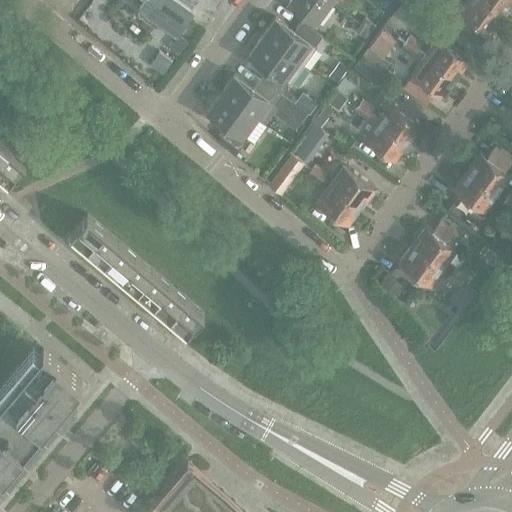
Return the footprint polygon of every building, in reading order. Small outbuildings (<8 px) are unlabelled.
[(142,0),(144,1),(141,5),(141,6),(139,8),(139,12),(141,16),(154,25),(158,26),(161,24),(163,22),(176,31),(192,10),(179,0),(142,0)] [(326,0),(288,0),(287,1),(316,22),(330,3),(326,0)] [(429,7),(418,0),(403,0),(393,13),(414,27),(429,7)] [(505,13),(487,0),(466,0),(460,8),(463,10),(455,20),(475,35),(483,25),(491,31),(505,13)] [(511,0),(487,0),(505,13),(511,1),(511,0)] [(322,36),(302,20),(294,31),(276,17),(263,36),(304,65),(317,47),(315,46),(322,36)] [(367,18),(362,25),(370,31),(375,24),(367,18)] [(370,31),(362,25),(357,32),(365,37),(370,31)] [(382,30),(370,47),(384,57),(396,41),(382,30)] [(180,36),(171,48),(179,54),(187,41),(180,36)] [(290,84),(304,65),(263,36),(249,54),(268,67),(260,77),(281,92),(288,82),(290,84)] [(409,36),(406,41),(418,49),(421,44),(409,36)] [(440,36),(426,54),(457,77),(471,59),(440,36)] [(406,41),(402,46),(414,54),(418,49),(406,41)] [(390,62),(370,47),(369,47),(362,56),(383,72),(390,62)] [(159,51),(150,64),(163,73),(173,60),(159,51)] [(457,77),(426,54),(412,72),(444,95),(457,77)] [(361,57),(354,67),(355,68),(375,83),(382,74),(362,58),(361,57)] [(339,63),(330,75),(337,81),(346,68),(339,63)] [(273,104),(281,92),(260,77),(253,87),(235,74),(221,92),(256,117),(268,100),(273,104)] [(243,135),(256,117),(221,92),(208,110),(226,124),(219,134),(240,149),(248,138),(243,135)] [(281,92),(273,104),(274,113),(294,128),(307,111),(296,103),(281,92)] [(303,93),(296,103),(307,111),(309,113),(317,103),(303,93)] [(363,99),(360,104),(371,113),(375,108),(363,99)] [(392,101),(378,119),(409,141),(423,124),(392,101)] [(371,113),(360,104),(356,110),(367,118),(371,113)] [(326,106),(318,118),(324,123),(333,111),(326,106)] [(409,141),(378,119),(365,137),(396,159),(409,141)] [(221,135),(218,140),(236,155),(240,149),(221,135)] [(0,140),(0,159),(10,149),(0,140)] [(481,151),(468,169),(499,193),(511,175),(505,169),(511,160),(511,157),(496,145),(488,156),(481,151)] [(10,149),(0,159),(0,174),(9,183),(26,163),(10,149)] [(291,155),(275,175),(285,182),(300,162),(291,155)] [(315,164),(312,169),(324,177),(327,173),(315,164)] [(344,165),(331,182),(362,205),(375,188),(344,165)] [(324,177),(312,169),(308,174),(319,183),(324,177)] [(485,210),(499,193),(468,169),(454,187),(485,210)] [(362,205),(331,182),(317,201),(348,224),(362,205)] [(511,202),(506,198),(502,204),(511,210),(511,202)] [(87,214),(70,234),(87,249),(104,228),(87,214)] [(426,225),(413,243),(444,266),(457,248),(450,243),(458,232),(441,219),(433,229),(426,225)] [(511,223),(510,223),(500,235),(510,243),(511,240),(511,223)] [(104,228),(87,249),(104,263),(121,243),(104,228)] [(121,243),(104,263),(121,277),(138,257),(121,243)] [(430,284),(444,266),(413,243),(399,261),(430,284)] [(138,257),(121,277),(137,291),(154,271),(138,257)] [(455,268),(451,272),(463,281),(467,276),(455,268)] [(154,271),(137,291),(154,305),(171,285),(154,271)] [(463,281),(451,272),(448,278),(459,286),(463,281)] [(171,285),(154,305),(171,319),(188,299),(171,285)] [(188,299),(171,319),(188,333),(205,313),(188,299)] [(34,348),(0,387),(0,489),(62,416),(65,418),(79,402),(76,400),(79,397),(73,392),(82,382),(44,349),(40,353),(34,348)] [(244,511),(242,509),(237,504),(232,499),(227,494),(222,490),(188,461),(186,464),(191,468),(160,506),(167,511),(244,511)]
